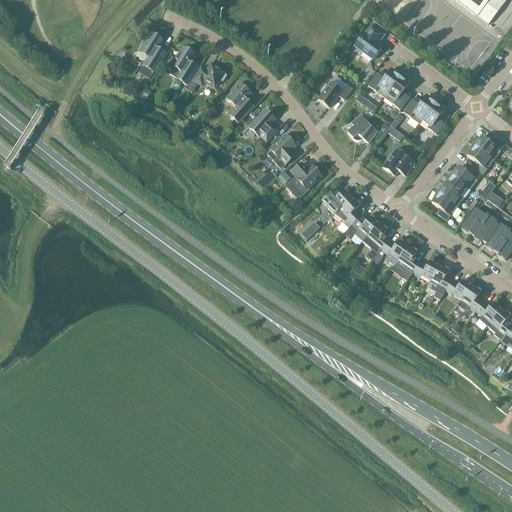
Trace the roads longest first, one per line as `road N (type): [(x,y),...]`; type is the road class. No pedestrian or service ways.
road 1 (unclassified): [(0,147),(453,511)]
road 2 (primary): [(0,115),(309,348)]
road 3 (residential): [(400,210),(341,168),(239,54),(169,16)]
road 4 (primary): [(309,348),(357,390),(511,494)]
road 5 (primary): [(511,465),(309,348)]
road 6 (track): [(0,353),(21,311),(26,247),(48,208)]
road 7 (residential): [(511,291),(400,210)]
road 8 (residential): [(400,210),(477,107)]
